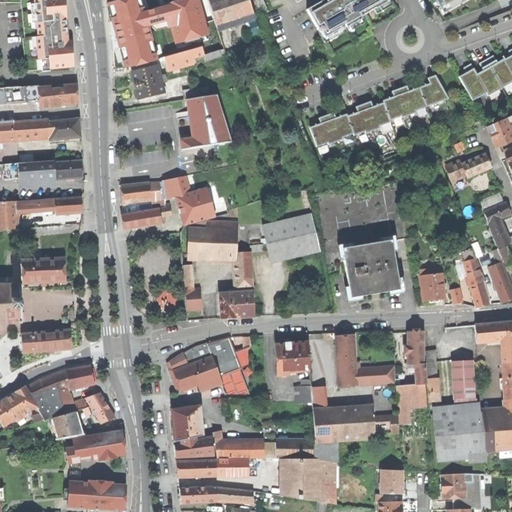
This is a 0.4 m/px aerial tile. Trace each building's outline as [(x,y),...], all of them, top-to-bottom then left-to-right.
[(26,71),(41,70),(41,60),(38,60),(36,37),(38,37),(34,0),(20,0),(21,2),(26,71)] [(34,0),(38,37),(36,37),(38,60),(41,60),(41,70),(73,66),(72,52),(72,41),(66,41),(65,34),(67,34),(65,18),(67,18),(64,0),(34,0)] [(121,0),(115,2),(120,19),(149,11),(157,9),(154,0),(121,0)] [(154,0),(157,9),(170,55),(189,50),(195,48),(190,29),(188,21),(182,0),(154,0)] [(182,0),(188,21),(203,16),(198,0),(182,0)] [(198,0),(203,16),(212,14),(207,0),(198,0)] [(247,0),(207,0),(212,14),(217,29),(224,27),(242,21),(245,30),(257,27),(247,0)] [(320,31),(324,38),(340,29),(341,31),(361,19),(360,17),(386,3),(384,0),(326,0),(320,4),(319,2),(306,9),(318,32),(320,31)] [(427,0),(433,10),(439,7),(434,0),(427,0)] [(434,0),(439,7),(442,14),(466,0),(434,0)] [(149,11),(159,46),(162,57),(164,57),(170,55),(157,9),(149,11)] [(228,39),(224,27),(217,29),(219,34),(221,42),(228,39)] [(196,28),(190,29),(195,48),(201,47),(199,39),(196,28)] [(219,34),(199,39),(201,47),(203,54),(219,50),(224,48),(221,42),(219,34)] [(114,68),(134,66),(133,58),(133,52),(132,47),(132,38),(112,39),(113,55),(114,68)] [(232,51),(228,39),(221,42),(224,48),(225,53),(232,51)] [(134,66),(161,59),(161,58),(162,57),(159,46),(139,51),(138,58),(133,58),(134,66)] [(460,79),(472,101),(485,93),(487,96),(511,82),(511,48),(508,51),(511,58),(509,60),(506,62),(504,58),(500,60),(496,62),(493,55),(478,63),(482,70),(479,72),(476,74),(470,64),(463,68),(467,75),(463,77),(460,79)] [(193,64),(189,50),(170,55),(164,57),(167,67),(168,71),(193,64)] [(220,55),(219,50),(203,54),(205,60),(221,56),(220,55)] [(135,85),(139,99),(163,93),(161,83),(159,76),(157,66),(132,72),(135,85)] [(316,126),(312,127),(319,146),(328,143),(329,144),(342,140),(341,138),(354,133),(354,135),(365,131),(366,134),(380,129),(379,127),(391,122),(390,120),(403,116),(403,118),(416,113),(415,111),(449,99),(436,76),(428,79),(430,84),(425,86),(415,90),(409,92),(407,86),(391,92),(393,97),(388,99),(382,101),(383,104),(378,106),(373,108),(371,102),(356,107),(359,113),(352,115),(346,118),(345,116),(341,117),(335,119),(333,114),(319,119),(321,124),(316,126)] [(0,88),(0,102),(40,101),(38,88),(38,86),(0,88)] [(50,87),(38,88),(40,101),(40,108),(78,103),(77,94),(76,87),(65,89),(50,90),(50,87)] [(184,100),(187,100),(209,96),(208,87),(183,91),(184,100)] [(209,96),(187,100),(191,120),(194,138),(180,140),(182,150),(231,141),(217,94),(209,96)] [(492,140),(496,147),(511,139),(511,133),(507,123),(511,121),(511,122),(511,115),(486,127),(492,140)] [(15,138),(49,135),(48,122),(48,119),(13,122),(15,138)] [(80,127),(79,119),(48,122),(49,135),(50,141),(81,137),(80,127)] [(3,139),(15,138),(13,122),(13,121),(2,122),(3,139)] [(0,145),(50,141),(49,135),(15,138),(3,139),(0,138),(0,145)] [(511,147),(503,151),(506,159),(511,156),(511,147)] [(461,164),(466,177),(490,167),(487,160),(485,154),(461,164)] [(54,161),(55,180),(83,178),(82,169),(82,161),(64,162),(64,160),(54,161)] [(19,178),(20,182),(55,180),(54,161),(18,163),(19,178)] [(4,179),(19,178),(18,163),(3,164),(4,179)] [(452,198),(470,192),(461,169),(455,172),(451,173),(444,176),(452,198)] [(177,178),(177,179),(178,181),(184,179),(186,188),(181,190),(182,195),(190,193),(188,187),(185,176),(177,178)] [(177,179),(172,180),(176,193),(177,197),(182,195),(181,190),(178,181),(177,179)] [(184,179),(178,181),(181,190),(186,188),(184,179)] [(324,265),(343,262),(341,248),(391,240),(391,241),(406,238),(396,179),(312,194),(324,265)] [(172,180),(163,182),(164,197),(166,196),(176,193),(172,180)] [(159,182),(149,183),(150,201),(158,200),(160,200),(159,182)] [(122,203),(150,201),(149,183),(121,185),(122,194),(122,203)] [(478,186),(481,191),(488,188),(486,183),(478,186)] [(204,220),(196,191),(190,193),(182,195),(177,197),(175,197),(184,226),(204,220)] [(489,206),(503,200),(500,192),(486,198),(489,206)] [(17,210),(56,207),(55,200),(55,198),(16,201),(17,210)] [(56,207),(56,214),(82,212),(82,205),(81,198),(55,200),(56,207)] [(0,229),(18,229),(17,210),(16,201),(0,202),(0,229)] [(505,202),(484,211),(489,223),(500,218),(510,214),(508,208),(505,202)] [(171,215),(170,207),(165,208),(159,209),(160,217),(171,215)] [(160,217),(159,209),(121,215),(123,223),(124,230),(161,224),(160,217)] [(319,250),(310,213),(262,225),(271,262),(319,250)] [(502,223),(500,218),(489,223),(491,228),(502,223)] [(205,221),(205,229),(237,230),(237,222),(205,221)] [(507,235),(502,223),(491,228),(499,247),(510,242),(507,235)] [(32,228),(18,229),(18,237),(33,236),(32,228)] [(186,254),(233,256),(236,256),(236,252),(237,230),(205,229),(187,228),(186,246),(186,254)] [(391,240),(341,248),(343,262),(349,298),(375,294),(399,290),(391,241),(391,240)] [(470,246),(474,255),(475,258),(482,255),(477,243),(470,246)] [(511,259),(506,246),(499,249),(506,265),(510,264),(511,262),(511,259)] [(492,251),(497,264),(501,262),(503,262),(498,249),(492,251)] [(233,256),(236,288),(252,288),(250,252),(236,252),(236,256),(233,256)] [(461,256),(463,262),(475,259),(475,258),(474,255),(470,256),(469,254),(461,256)] [(21,260),(22,284),(65,281),(64,258),(21,260)] [(463,262),(468,278),(481,274),(475,259),(463,262)] [(488,268),(502,303),(508,300),(511,298),(511,288),(501,262),(497,264),(488,268)] [(183,265),(185,289),(193,289),(191,265),(183,265)] [(428,275),(418,276),(421,302),(432,300),(444,299),(441,274),(428,275)] [(468,278),(476,308),(482,306),(489,304),(482,281),(484,280),(481,274),(468,278)] [(19,284),(0,284),(0,323),(21,323),(21,308),(22,308),(21,298),(20,298),(19,284)] [(193,289),(185,289),(186,310),(198,309),(197,295),(197,288),(193,289)] [(458,289),(449,291),(452,304),(461,302),(458,289)] [(238,317),(254,316),(253,292),(236,293),(219,294),(221,318),(238,317)] [(200,309),(198,309),(186,310),(187,321),(200,320),(200,309)] [(503,400),(504,414),(511,413),(511,321),(504,322),(505,340),(504,340),(504,349),(502,349),(505,400),(503,400)] [(476,342),(504,340),(505,340),(504,322),(488,323),(474,324),(476,342)] [(35,351),(71,349),(70,329),(34,332),(35,351)] [(415,330),(407,330),(407,345),(407,354),(407,368),(415,368),(416,384),(424,384),(427,384),(425,363),(422,363),(423,330),(415,330)] [(35,353),(35,351),(34,332),(34,331),(21,332),(23,353),(35,353)] [(343,336),(336,336),(337,364),(354,363),(353,335),(343,336)] [(231,349),(226,337),(206,342),(210,353),(218,376),(239,368),(232,349),(231,349)] [(204,355),(210,353),(206,342),(200,344),(204,355)] [(290,343),(275,344),(276,375),(288,374),(288,371),(304,370),(304,367),(308,367),(307,342),(290,343)] [(200,357),(204,355),(200,344),(196,345),(200,357)] [(201,360),(200,357),(196,345),(193,346),(183,353),(188,365),(201,360)] [(435,349),(425,350),(430,402),(440,401),(435,349)] [(173,371),(188,365),(183,353),(169,361),(173,371)] [(218,376),(210,353),(204,355),(200,357),(201,360),(188,365),(173,371),(176,380),(180,390),(197,383),(218,376)] [(472,360),(451,361),(453,399),(474,398),(472,360)] [(69,387),(69,390),(95,384),(92,375),(90,366),(66,370),(69,387)] [(308,367),(310,380),(310,386),(321,385),(319,366),(308,367)] [(394,367),(355,369),(355,373),(369,372),(370,384),(395,383),(394,376),(394,367)] [(355,373),(355,369),(338,370),(339,386),(356,385),(355,373)] [(66,370),(39,380),(46,396),(69,387),(66,370)] [(369,372),(355,373),(356,385),(370,384),(369,372)] [(410,418),(409,407),(406,385),(403,386),(402,374),(394,376),(395,383),(397,416),(397,419),(410,418)] [(221,383),(218,376),(197,383),(200,391),(221,383)] [(39,380),(25,388),(33,401),(46,396),(39,380)] [(310,380),(301,380),(301,386),(295,386),(296,404),(312,402),(310,389),(310,386),(310,380)] [(426,405),(424,384),(416,384),(406,385),(409,407),(426,405)] [(324,387),(310,389),(312,402),(323,402),(324,387)] [(0,403),(0,419),(4,425),(14,419),(17,422),(26,416),(25,413),(36,406),(33,401),(25,388),(16,393),(17,394),(9,399),(2,403),(1,402),(0,403)] [(101,424),(114,418),(107,405),(100,393),(86,398),(101,424)] [(88,407),(90,407),(85,399),(32,416),(35,423),(54,417),(74,411),(82,409),(88,407)] [(323,402),(312,402),(312,411),(323,410),(323,402)] [(91,414),(88,407),(82,409),(85,416),(89,414),(91,414)] [(174,442),(201,435),(199,407),(171,410),(173,427),(174,442)] [(323,410),(312,411),(314,441),(331,440),(339,439),(374,437),(374,434),(373,417),(372,407),(323,410)] [(80,433),(74,411),(54,417),(59,437),(80,433)] [(453,415),(434,417),(436,445),(449,444),(481,441),(479,413),(453,415)] [(511,413),(504,414),(482,416),(484,448),(499,447),(511,446),(511,413)] [(397,416),(373,417),(374,434),(398,432),(398,424),(397,419),(397,416)] [(121,430),(72,438),(73,448),(70,449),(68,451),(70,464),(81,462),(80,459),(115,453),(115,457),(125,455),(123,443),(121,430)] [(213,443),(215,443),(221,443),(219,431),(212,433),(213,443)] [(212,437),(174,445),(175,450),(176,458),(214,456),(212,437)] [(276,440),(276,443),(276,457),(276,458),(285,458),(313,458),(313,441),(313,439),(276,440)] [(314,441),(313,441),(313,458),(317,459),(331,461),(331,440),(314,441)] [(482,452),(481,441),(449,444),(450,455),(482,452)] [(221,443),(215,443),(216,457),(256,457),(256,443),(221,443)] [(276,443),(263,443),(263,457),(276,457),(276,443)] [(450,455),(449,444),(436,445),(437,456),(450,455)] [(511,454),(511,446),(499,447),(500,456),(511,454)] [(217,459),(217,460),(217,476),(247,475),(247,458),(217,459)] [(317,501),(317,459),(313,458),(285,458),(285,496),(317,501)] [(334,503),(333,461),(331,461),(317,459),(317,501),(334,503)] [(217,460),(176,462),(177,469),(178,477),(217,476),(217,460)] [(378,492),(401,492),(401,490),(402,482),(402,479),(402,470),(381,470),(380,487),(378,487),(378,492)] [(464,473),(441,474),(441,486),(442,498),(468,497),(468,494),(464,494),(464,479),(464,473)] [(95,508),(124,510),(125,496),(126,485),(105,484),(105,486),(95,486),(96,483),(68,481),(66,506),(88,508),(95,508)] [(215,485),(179,488),(179,495),(180,503),(215,501),(215,500),(215,487),(215,485)] [(236,489),(215,487),(215,500),(237,502),(236,489)] [(244,490),(236,489),(237,502),(245,502),(244,490)] [(252,491),(244,490),(245,502),(252,503),(252,491)] [(460,500),(460,509),(469,509),(474,509),(473,500),(460,500)] [(401,511),(402,502),(381,502),(379,502),(378,511),(401,511)]
